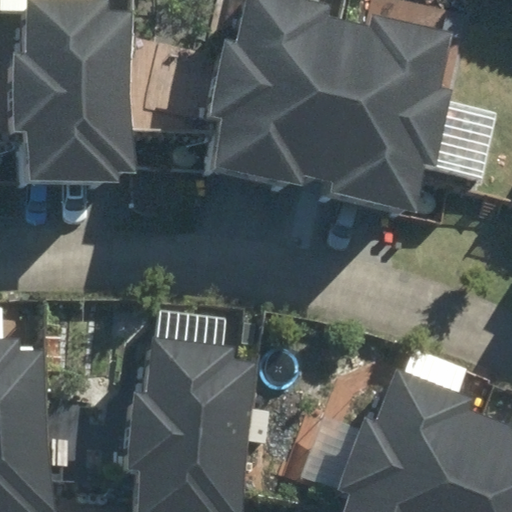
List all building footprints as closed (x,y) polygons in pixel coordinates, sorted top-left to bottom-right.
[(279,0),(248,0),(209,164),(432,218),(473,46),(279,0)] [(33,5),(33,183),(143,183),(143,5),(33,5)] [(121,485),(117,511),(232,511),(249,377),(220,373),(226,319),(147,310),(135,408),(117,406),(107,483),(121,485)] [(0,511),(39,511),(38,354),(0,354),(0,511)] [(511,511),(511,429),(382,383),(364,432),(348,427),(321,502),(336,507),(334,511),(511,511)]
